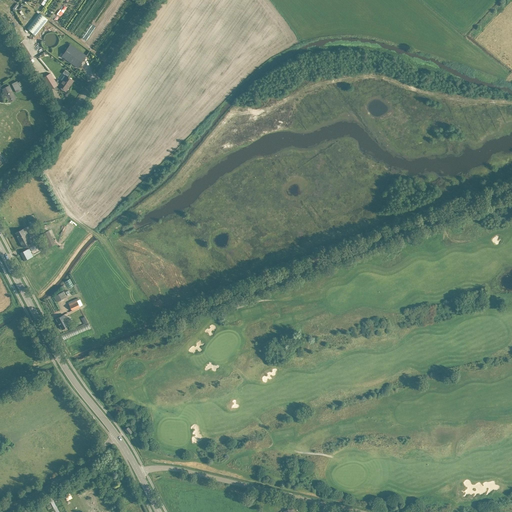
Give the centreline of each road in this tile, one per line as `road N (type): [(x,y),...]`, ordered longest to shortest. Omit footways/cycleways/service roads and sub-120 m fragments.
road 1 (unclassified): [(0,192),(43,149),(152,0)]
road 2 (unclassified): [(139,473),(179,469),(358,511)]
road 3 (secondary): [(117,436),(64,368),(0,247)]
road 4 (track): [(150,468),(334,511)]
road 5 (unclassified): [(0,511),(91,460),(117,436)]
